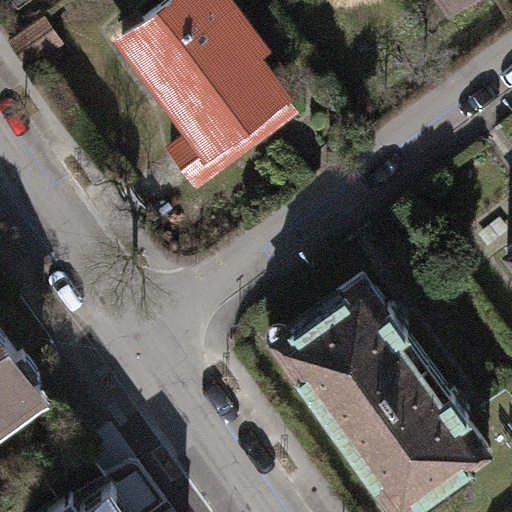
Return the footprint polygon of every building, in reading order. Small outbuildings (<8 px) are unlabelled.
[(160,0),(119,30),(190,127),(219,106),(236,129),(287,92),(250,41),(257,35),(231,0),(223,0),(218,4),(214,0),(160,0)] [(46,15),(12,38),(27,61),(61,38),(46,15)] [(246,142),(236,129),(219,106),(190,127),(167,144),(194,180),(246,142)] [(296,363),(337,420),(422,359),(400,329),(411,322),(393,297),(388,301),(364,269),(283,327),(304,357),(296,363)] [(0,404),(34,381),(24,367),(31,363),(14,338),(6,344),(0,334),(0,404)] [(445,391),(422,359),(337,420),(379,478),(388,472),(409,501),(488,445),(466,414),(474,409),(456,383),(445,391)] [(132,511),(113,484),(71,511),(132,511)]
